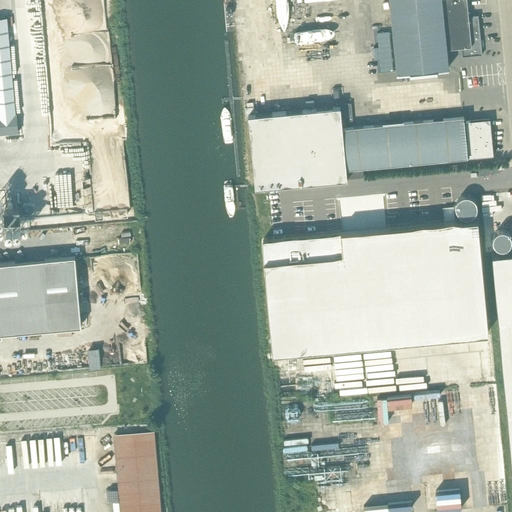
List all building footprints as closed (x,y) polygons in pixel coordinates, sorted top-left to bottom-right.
[(387,0),(388,8),(467,1),(466,0),(387,0)] [(467,1),(388,8),(395,74),(448,68),(446,48),(461,46),(462,56),(482,54),(478,14),(468,15),(467,1)] [(0,133),(18,132),(17,113),(16,113),(7,18),(0,18),(0,133)] [(378,47),(373,47),(374,60),(379,59),(380,71),(392,70),(389,31),(377,32),(378,47)] [(493,154),(490,126),(490,118),(466,120),(468,141),(466,142),(463,116),(342,127),(340,106),(248,114),(255,187),(349,178),(359,177),(358,167),(493,154)] [(262,240),(262,241),(272,352),(488,332),(477,218),(455,220),(454,206),(442,207),(444,221),(386,226),(341,230),(265,237),(264,238),(263,239),(262,240)] [(511,250),(492,252),(511,468),(511,250)] [(0,261),(0,337),(2,337),(1,332),(81,325),(75,255),(0,261)] [(100,347),(89,348),(90,367),(101,366),(100,347)] [(160,511),(154,429),(115,432),(121,511),(160,511)] [(26,442),(35,442),(35,444),(45,444),(44,435),(8,435),(8,441),(26,441),(26,442)]
